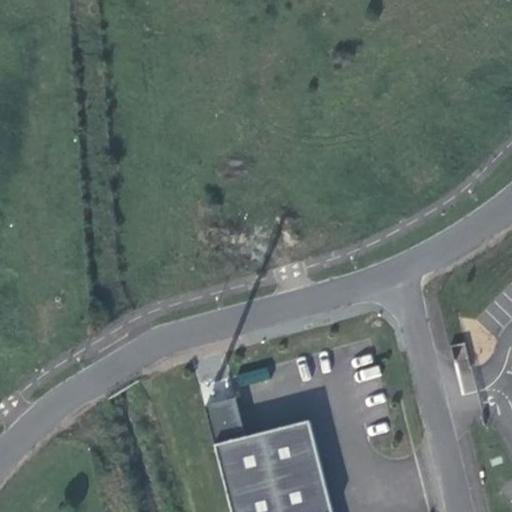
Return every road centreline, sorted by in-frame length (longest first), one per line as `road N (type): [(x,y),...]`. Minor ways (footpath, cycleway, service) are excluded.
road 1 (tertiary): [(511,205),(399,274),(163,341),(55,405),(0,460)]
road 2 (unknown): [(448,468),(376,488),(347,413),(328,396),(295,392),(243,407)]
